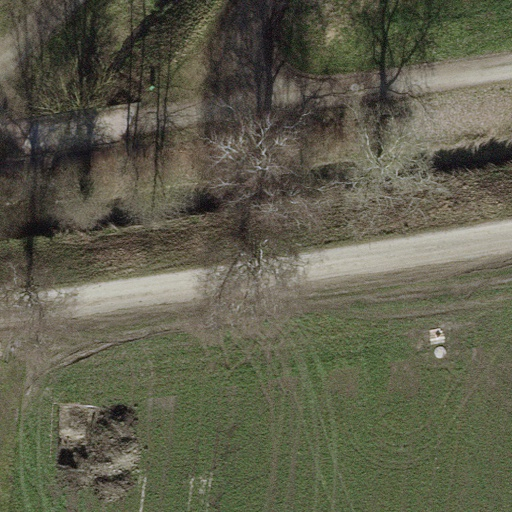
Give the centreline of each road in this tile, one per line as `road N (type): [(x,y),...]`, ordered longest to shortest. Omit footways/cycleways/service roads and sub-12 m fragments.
road 1 (track): [(0,118),(36,133),(511,66)]
road 2 (track): [(0,310),(511,231)]
road 3 (track): [(263,0),(233,50),(218,110)]
